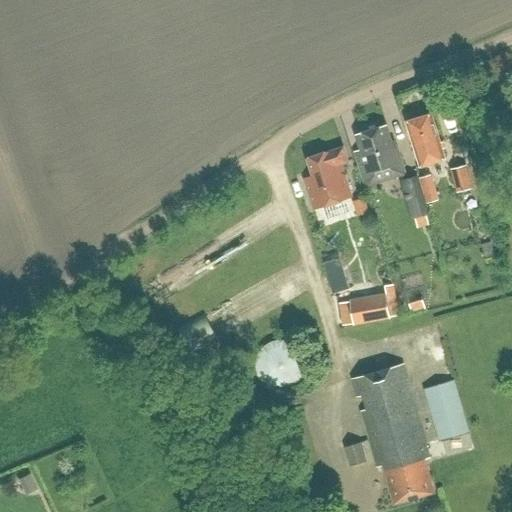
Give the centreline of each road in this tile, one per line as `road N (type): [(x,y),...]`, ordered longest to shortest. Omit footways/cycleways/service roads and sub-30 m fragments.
road 1 (track): [(0,329),(265,149)]
road 2 (unclassified): [(265,149),(356,97),(511,36)]
